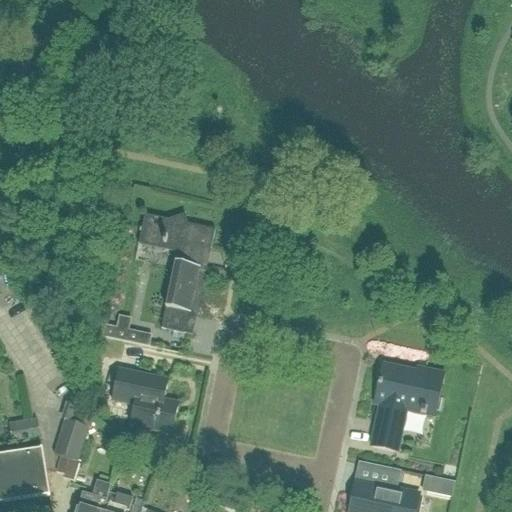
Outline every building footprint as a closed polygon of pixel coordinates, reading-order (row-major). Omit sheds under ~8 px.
[(176,254),(159,329),(191,336),(214,231),(144,216),(137,245),(176,254)] [(370,448),(397,454),(406,412),(434,418),(444,375),(424,371),(423,375),(382,366),(373,405),(379,407),(370,448)] [(132,406),(128,426),(169,435),(176,403),(162,400),(166,380),(117,370),(110,401),(132,406)] [(58,460),(54,474),(62,475),(60,479),(72,482),(78,463),(76,462),(88,429),(64,421),(53,458),(58,460)] [(0,505),(50,498),(42,450),(0,456),(0,505)] [(350,511),(413,511),(417,496),(357,483),(350,511)] [(102,511),(108,495),(107,495),(109,487),(97,484),(93,498),(83,495),(79,507),(77,511),(102,511)] [(125,511),(127,511),(128,511),(132,500),(116,496),(116,497),(108,495),(102,511),(125,511)]
